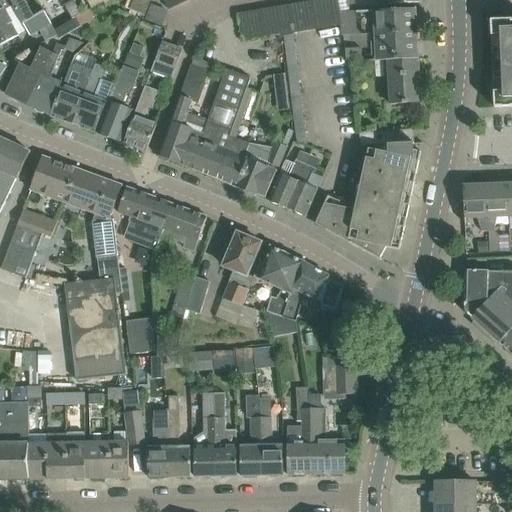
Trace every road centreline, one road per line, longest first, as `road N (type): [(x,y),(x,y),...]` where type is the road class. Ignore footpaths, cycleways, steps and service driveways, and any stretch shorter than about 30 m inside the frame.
road 1 (residential): [(411,305),(257,219),(0,118)]
road 2 (residential): [(374,495),(0,503)]
road 3 (tertiary): [(374,495),(411,305)]
road 4 (tertiary): [(411,305),(448,146)]
road 5 (tertiary): [(448,146),(459,73),(457,0)]
road 6 (residential): [(411,305),(454,329),(511,379)]
